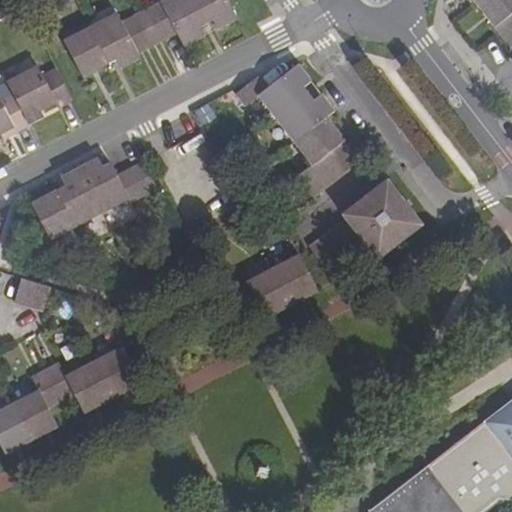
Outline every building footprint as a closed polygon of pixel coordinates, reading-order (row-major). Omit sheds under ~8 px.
[(66,39),(85,76),(118,60),(124,71),(143,62),(139,53),(179,34),(185,47),(205,37),(201,28),(213,22),(218,31),(237,21),(225,0),(167,0),(143,13),(122,22),(118,13),(92,26),(66,39)] [(511,0),(474,0),(511,47),(511,0)] [(297,179),(313,198),(360,161),(326,117),(335,110),(323,94),(314,100),(304,89),(313,82),(299,64),(271,85),(262,74),(238,93),(246,105),(258,96),(276,120),(294,142),(312,166),(297,179)] [(14,96),(25,118),(55,102),(59,107),(72,100),(57,71),(43,78),(38,68),(8,84),(14,96)] [(0,132),(12,126),(15,133),(28,125),(25,118),(14,96),(0,103),(0,102),(0,132)] [(37,210),(52,239),(79,225),(107,211),(131,198),(133,202),(160,188),(146,162),(120,175),(112,161),(104,166),(100,158),(63,178),(67,186),(34,203),(37,210)] [(363,240),(378,260),(425,226),(389,180),(343,215),(346,219),(309,247),(326,268),(363,240)] [(261,310),(266,320),(320,292),(300,254),(274,268),(247,283),(261,310)] [(23,278),(15,304),(45,313),(53,288),(23,278)] [(0,443),(6,455),(59,428),(49,409),(75,396),(84,415),(137,387),(127,369),(118,350),(92,364),(65,377),(58,363),(45,370),(32,377),(40,391),(12,405),(0,411),(0,443)] [(488,511),(500,503),(511,505),(511,399),(366,511),(488,511)]
